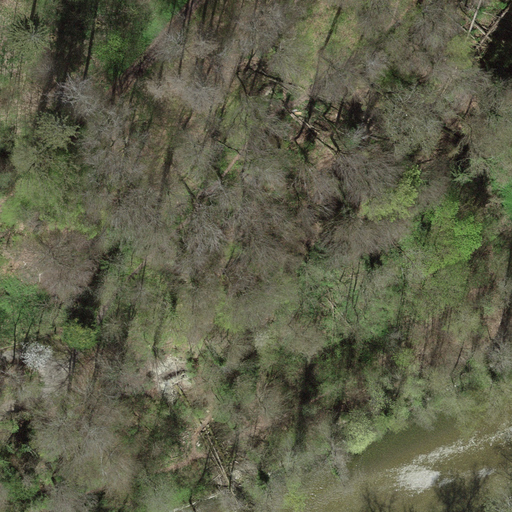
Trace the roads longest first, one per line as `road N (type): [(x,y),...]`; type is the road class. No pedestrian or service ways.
road 1 (track): [(52,511),(328,393)]
road 2 (track): [(197,0),(0,204)]
road 3 (track): [(0,356),(41,348),(61,369),(49,389),(0,409)]
